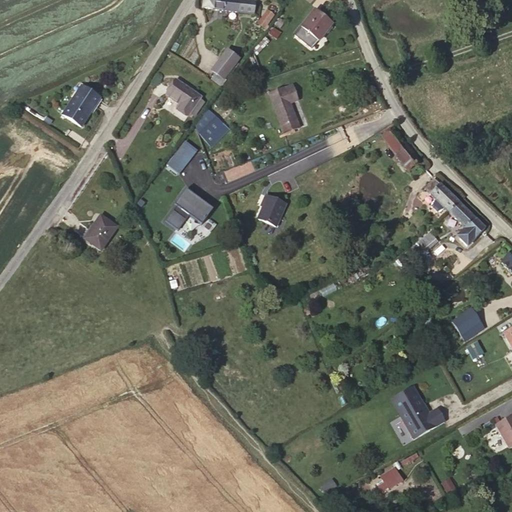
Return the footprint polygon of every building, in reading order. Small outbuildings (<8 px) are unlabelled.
[(204,0),(204,10),(256,13),(256,1),(249,0),(204,0)] [(333,21),(317,8),(295,36),(312,49),(333,21)] [(257,25),(265,31),(275,16),(267,11),(257,25)] [(267,40),(262,36),(255,44),(260,48),(267,40)] [(229,48),(211,71),(217,75),(213,80),(223,88),(245,61),(229,48)] [(187,116),(201,98),(178,81),(168,94),(182,104),(178,109),(187,116)] [(268,94),(283,137),(308,128),(293,86),(268,94)] [(101,98),(83,87),(64,115),(82,127),(101,98)] [(229,130),(209,111),(193,128),(213,147),(229,130)] [(417,170),(419,174),(424,171),(398,135),(390,141),(414,172),(417,170)] [(179,175),(196,153),(184,144),(167,166),(179,175)] [(228,182),(255,171),(251,160),(224,171),(228,182)] [(441,217),(444,217),(448,213),(453,218),(463,209),(438,183),(428,191),(439,204),(435,208),(435,210),(441,217)] [(185,236),(191,227),(198,232),(213,211),(185,192),(164,222),(185,236)] [(288,205),(264,196),(254,221),(278,230),(288,205)] [(463,209),(453,218),(469,235),(464,240),(463,245),(471,253),(489,236),(463,209)] [(117,227),(102,216),(85,239),(101,250),(117,227)] [(442,246),(437,240),(425,251),(430,256),(442,246)] [(511,252),(501,261),(503,264),(511,273),(511,274),(511,282),(511,283),(511,252)] [(339,286),(345,297),(353,292),(355,296),(377,284),(368,267),(345,278),(347,282),(339,286)] [(492,331),(480,312),(456,328),(468,346),(492,331)] [(510,320),(506,313),(500,317),(504,324),(510,320)] [(414,387),(393,399),(416,440),(446,423),(439,410),(430,415),(414,387)] [(511,450),(511,419),(496,428),(509,452),(511,450)] [(393,472),(378,481),(381,487),(396,478),(393,472)] [(396,478),(381,487),(385,493),(400,485),(396,478)] [(440,486),(448,495),(456,488),(448,479),(440,486)]
